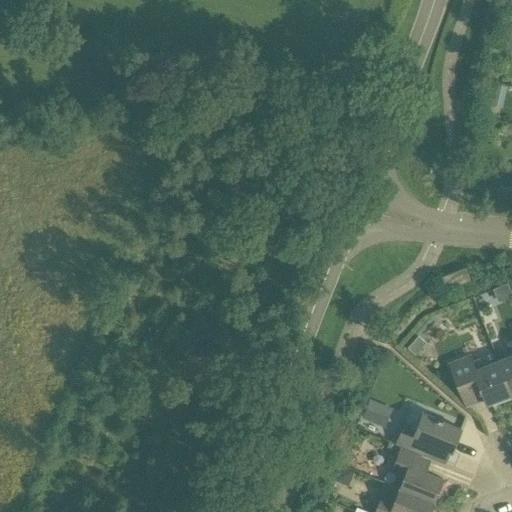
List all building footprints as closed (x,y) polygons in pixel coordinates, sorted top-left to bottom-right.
[(507,87),(495,84),(490,105),(502,108),(507,87)] [(447,290),(470,281),(465,268),(442,277),(447,290)] [(511,291),(508,281),(477,294),(483,308),(511,296),(511,291)] [(511,341),(508,343),(511,354),(511,355),(498,361),(511,395),(511,394),(511,341)] [(470,354),(447,363),(458,389),(465,406),(485,399),(487,405),(511,395),(498,361),(483,367),(480,357),(472,360),(470,354)] [(378,425),(386,405),(369,398),(361,418),(378,425)] [(461,430),(424,414),(418,428),(404,423),(396,444),(424,455),(429,443),(451,453),(461,430)] [(400,489),(434,503),(443,480),(419,471),(425,458),(400,448),(390,472),(405,477),(400,489)] [(430,511),(434,503),(400,489),(395,500),(382,495),(375,511),(430,511)]
